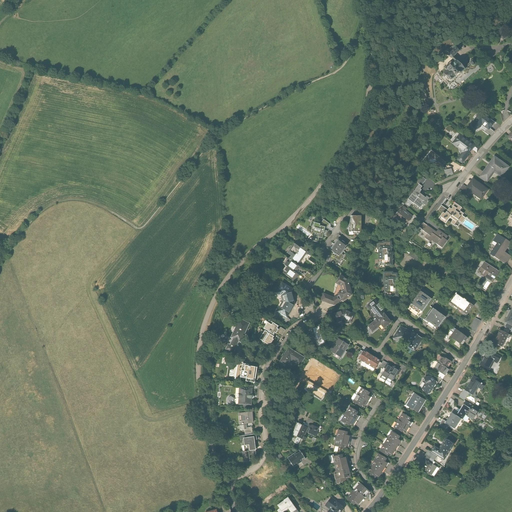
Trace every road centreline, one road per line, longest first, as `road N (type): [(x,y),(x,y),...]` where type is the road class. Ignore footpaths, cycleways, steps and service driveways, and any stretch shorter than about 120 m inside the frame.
road 1 (unclassified): [(375,0),(372,65),(337,165),(222,283),(201,327),(201,399),(226,486)]
road 2 (residential): [(511,281),(366,511)]
road 3 (residential): [(323,315),(290,332),(271,360),(264,457),(226,486)]
